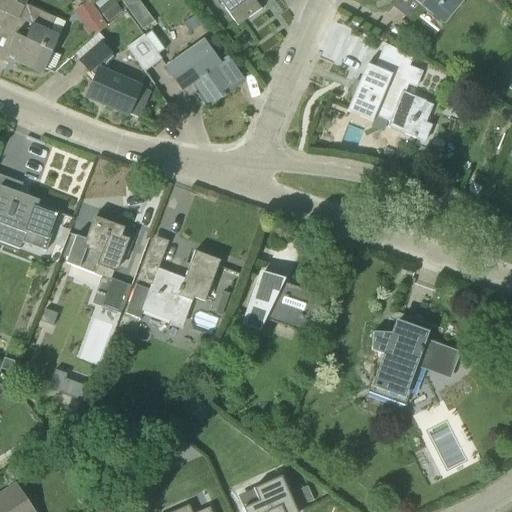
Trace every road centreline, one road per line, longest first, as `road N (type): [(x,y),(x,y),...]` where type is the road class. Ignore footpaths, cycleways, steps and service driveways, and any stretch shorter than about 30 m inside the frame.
road 1 (residential): [(242,173),(511,277)]
road 2 (residential): [(511,240),(436,199),(364,177),(297,168),(242,173)]
road 3 (residential): [(242,173),(0,100)]
road 4 (residential): [(242,173),(322,0)]
